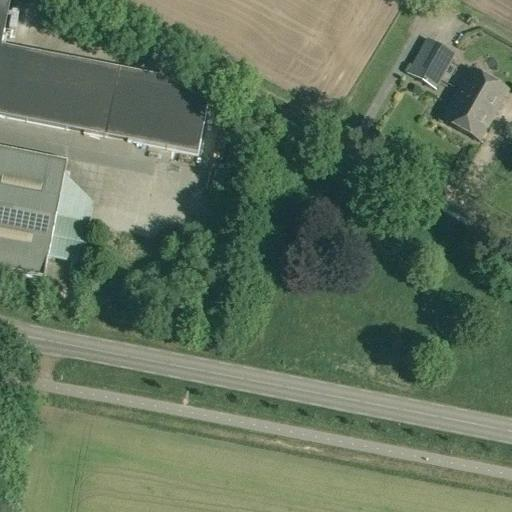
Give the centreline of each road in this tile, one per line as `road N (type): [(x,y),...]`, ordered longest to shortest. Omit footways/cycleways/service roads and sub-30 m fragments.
road 1 (primary): [(511,429),(0,330)]
road 2 (track): [(97,0),(511,236)]
